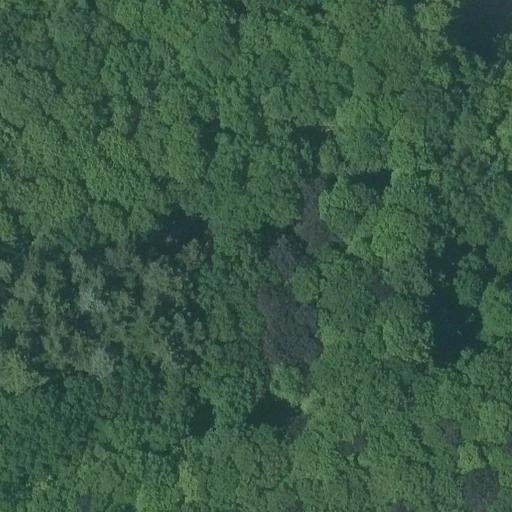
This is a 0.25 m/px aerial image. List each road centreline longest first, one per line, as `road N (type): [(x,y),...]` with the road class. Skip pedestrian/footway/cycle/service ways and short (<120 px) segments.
road 1 (unclassified): [(316,50),(82,0)]
road 2 (unclassified): [(511,92),(316,50)]
